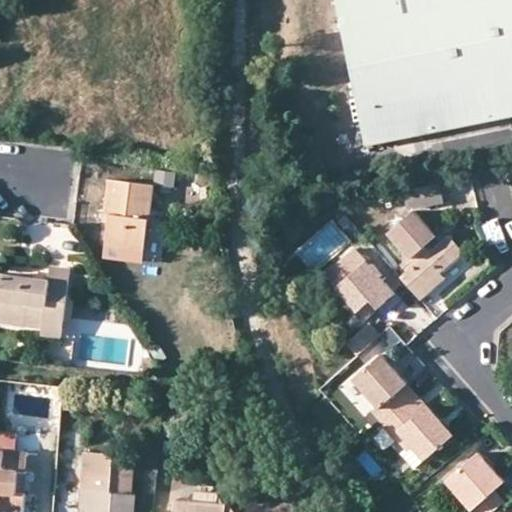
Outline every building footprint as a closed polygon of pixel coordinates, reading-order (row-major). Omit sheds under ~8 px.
[(511,115),(511,0),(336,0),(366,145),(432,132),(511,115)] [(443,198),(439,180),(403,187),(407,206),(443,198)] [(155,190),(111,183),(106,219),(112,220),(107,249),(146,255),(155,190)] [(425,280),(438,269),(460,249),(445,232),(432,243),(427,238),(434,233),(411,207),(386,229),(413,260),(397,273),(418,297),(430,286),(425,280)] [(371,258),(367,261),(353,244),(323,270),(355,308),(369,297),(375,305),(392,290),(379,275),(383,272),(371,258)] [(146,255),(107,249),(105,262),(144,268),(146,255)] [(443,275),(438,269),(425,280),(430,286),(443,275)] [(0,316),(44,322),(43,331),(42,338),(62,341),(72,274),(49,270),(47,285),(0,277),(0,316)] [(369,297),(355,308),(362,316),(375,305),(369,297)] [(0,325),(43,331),(44,322),(0,316),(0,325)] [(368,321),(345,341),(356,353),(378,333),(368,321)] [(374,404),(369,409),(379,421),(405,398),(395,386),(404,379),(378,349),(348,374),(361,389),(374,404)] [(64,400),(65,387),(53,386),(53,393),(58,399),(64,400)] [(356,394),(369,409),(374,404),(361,389),(356,394)] [(394,426),(408,442),(420,456),(448,431),(423,401),(414,409),(405,398),(379,421),(388,431),(394,426)] [(402,447),(408,442),(394,426),(388,431),(402,447)] [(0,451),(15,453),(16,435),(0,434),(0,451)] [(473,447),(440,475),(471,511),(489,511),(503,501),(493,490),(503,481),(473,447)] [(15,453),(0,451),(0,511),(24,511),(26,493),(19,492),(20,469),(14,469),(15,453)] [(29,454),(15,453),(14,469),(20,469),(19,492),(26,493),(29,454)] [(92,492),(89,511),(135,511),(136,495),(134,495),(137,458),(86,453),(83,491),(92,492)] [(80,511),(89,511),(92,492),(83,491),(80,511)] [(221,493),(196,491),(195,503),(220,505),(221,493)] [(235,511),(231,506),(220,505),(195,503),(176,502),(174,511),(235,511)]
